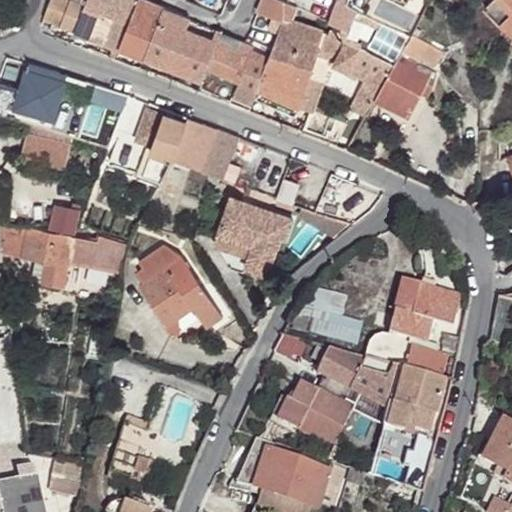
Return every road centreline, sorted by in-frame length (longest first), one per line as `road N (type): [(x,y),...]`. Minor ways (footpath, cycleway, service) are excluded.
road 1 (residential): [(18,48),(303,147),(403,192)]
road 2 (residential): [(403,192),(303,280),(187,511)]
road 3 (residential): [(431,511),(481,309),(479,257),(458,222)]
